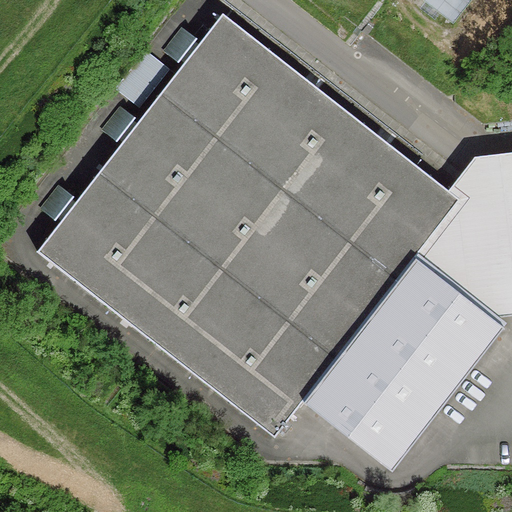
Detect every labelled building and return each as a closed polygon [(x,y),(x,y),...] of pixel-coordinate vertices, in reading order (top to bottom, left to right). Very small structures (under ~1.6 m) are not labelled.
[(425,0),(454,22),(471,0),(425,0)] [(224,13),(39,251),(276,436),(417,256),(461,199),(451,191),(224,13)] [(169,69),(145,50),(116,89),(139,108),(169,69)] [(461,199),(417,256),(495,319),(511,317),(511,154),(476,158),(451,191),(461,199)] [(416,258),(304,401),(393,471),(505,328),(416,258)]
